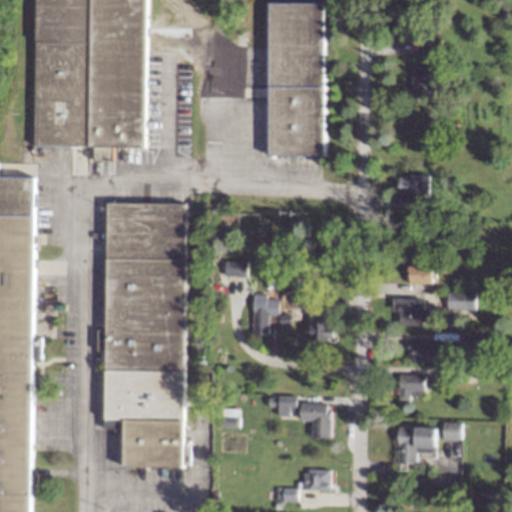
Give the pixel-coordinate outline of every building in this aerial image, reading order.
[(91,42),(91,0),(36,0),(36,42),(91,42)] [(89,145),(93,146),(93,160),(112,161),(113,147),(145,147),(147,0),(91,0),(91,42),(89,145)] [(325,86),(270,86),(271,3),(326,3),(325,86)] [(441,38),(423,38),(422,56),(441,57),(441,38)] [(89,145),(34,144),(36,42),(91,42),(89,145)] [(413,68),(413,97),(435,97),(435,68),(413,68)] [(325,86),(325,156),(270,155),(270,86),(325,86)] [(400,194),(430,194),(430,175),(400,176),(400,194)] [(0,511),(30,511),(35,177),(0,176),(0,511)] [(187,204),(108,203),(106,330),(97,330),(97,350),(106,350),(105,431),(123,431),(123,467),(184,467),(187,204)] [(248,262),(226,261),(225,275),(247,276),(248,262)] [(409,283),(433,283),(433,266),(409,265),(409,283)] [(475,310),(476,292),(448,292),(448,309),(475,310)] [(252,335),(268,335),(268,315),(279,315),(280,299),(267,299),(267,294),(253,293),(252,335)] [(430,325),(430,310),(425,309),(425,299),(394,298),(393,311),(400,311),(399,324),(430,325)] [(310,339),(332,339),(332,320),(311,319),(310,339)] [(414,361),(444,361),(445,343),(409,342),(409,352),(414,353),(414,361)] [(425,375),(400,375),(400,399),(410,399),(410,396),(425,396),(425,375)] [(297,396),(279,396),(278,416),(290,416),(291,412),(301,412),(301,420),(312,420),(312,438),(330,438),(331,404),(297,403),(297,396)] [(461,440),(461,422),(442,422),(442,439),(461,440)] [(398,463),(416,464),(417,452),(435,453),(435,428),(398,427),(398,463)] [(330,470),(304,470),(303,488),(330,488),(330,470)] [(297,501),(297,487),(282,487),(282,501),(297,501)] [(493,487),(478,488),(478,499),(494,498),(493,487)]
